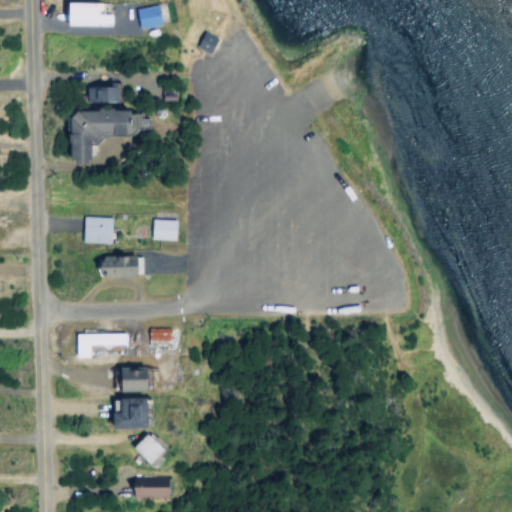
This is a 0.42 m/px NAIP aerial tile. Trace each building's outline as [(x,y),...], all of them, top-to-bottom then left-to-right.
[(58,24),(107,24),(107,13),(97,13),(98,2),(58,1),(58,24)] [(131,5),(134,26),(156,24),(154,3),(131,5)] [(212,36),(198,30),(192,46),(206,51),(212,36)] [(111,99),(110,85),(86,86),(87,100),(111,99)] [(82,159),(81,142),(90,141),(89,133),(146,131),(145,117),(136,117),(136,112),(120,113),(119,107),(59,110),(61,160),(82,159)] [(106,242),(107,215),(79,214),(78,241),(106,242)] [(146,237),(171,238),(171,218),(147,217),(146,237)] [(134,254),(90,255),(90,275),(134,274),(134,254)] [(166,325),(144,326),(144,338),(166,337),(166,325)] [(86,354),(85,341),(122,341),(122,331),(70,332),(70,354),(86,354)] [(121,342),(87,342),(86,350),(121,350),(121,342)] [(137,363),(110,364),(110,388),(138,387),(137,363)] [(137,423),(137,394),(103,395),(104,424),(137,423)] [(126,444),(142,461),(157,447),(141,429),(126,444)] [(164,495),(164,475),(127,474),(127,495),(164,495)]
